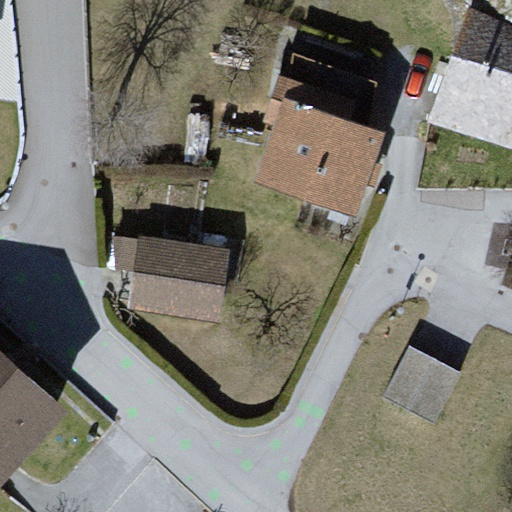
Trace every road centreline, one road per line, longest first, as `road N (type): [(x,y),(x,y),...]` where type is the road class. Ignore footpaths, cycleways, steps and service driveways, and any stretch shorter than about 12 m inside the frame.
road 1 (residential): [(0,273),(243,511)]
road 2 (residential): [(0,268),(60,244),(47,0)]
road 3 (residential): [(261,511),(283,451),(387,246)]
road 4 (residential): [(387,246),(511,305)]
road 5 (residential): [(387,246),(450,218),(511,209)]
